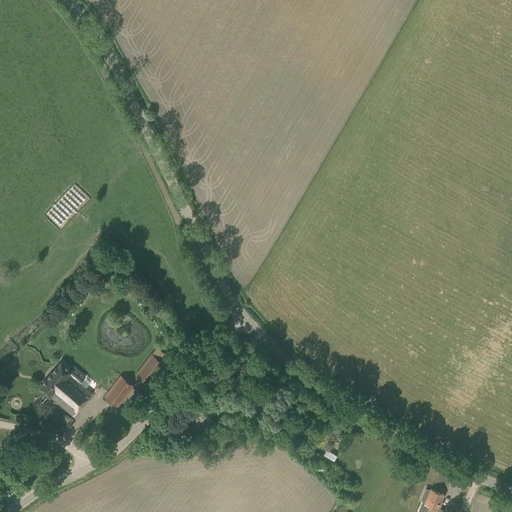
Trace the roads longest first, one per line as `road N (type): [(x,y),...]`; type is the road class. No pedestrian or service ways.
road 1 (unclassified): [(244,318),(93,28),(69,0)]
road 2 (unclassified): [(511,489),(370,421),(244,318)]
road 3 (unclassified): [(88,467),(121,445),(244,318)]
